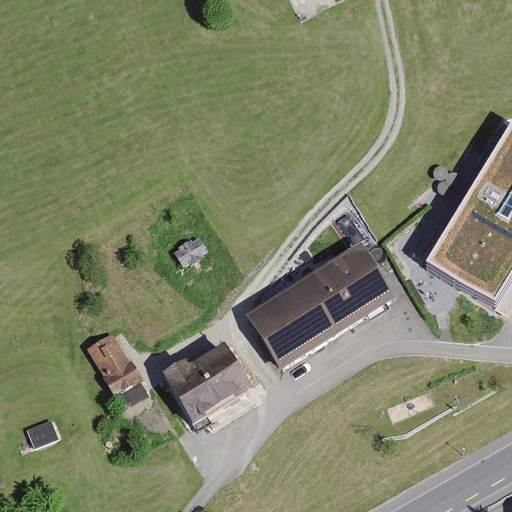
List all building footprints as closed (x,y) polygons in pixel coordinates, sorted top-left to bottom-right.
[(511,305),(511,146),(430,284),(500,326),(511,305)] [(198,261),(196,258),(203,254),(195,242),(189,246),(188,244),(178,250),(179,253),(173,257),(180,269),(187,265),(188,267),(198,261)] [(387,303),(357,254),(248,322),(280,372),(312,351),(350,326),(387,303)] [(103,382),(112,398),(137,382),(128,367),(125,368),(108,340),(88,352),(105,381),(103,382)] [(248,381),(227,348),(190,372),(185,365),(161,380),(166,387),(165,387),(190,428),(245,393),(241,385),(248,381)] [(26,434),(32,451),(55,442),(48,425),(26,434)]
